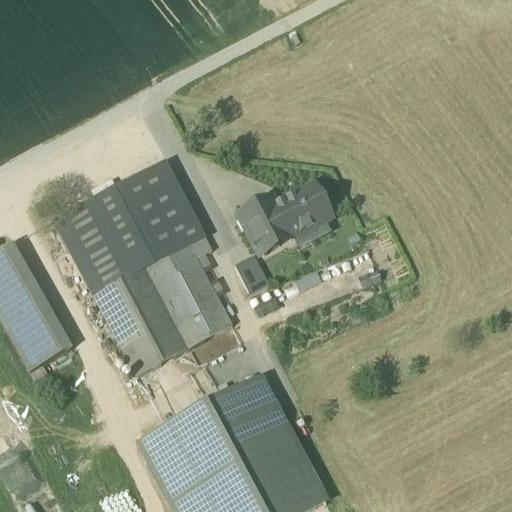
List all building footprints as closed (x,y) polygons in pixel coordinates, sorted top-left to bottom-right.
[(164,165),(52,225),(90,298),(92,297),(135,379),(230,329),(194,261),(210,253),(164,165)] [(312,189),(274,208),(270,201),(236,218),(258,258),(278,248),(274,241),(286,235),(290,241),(305,233),(310,244),(329,234),(323,224),(329,221),(312,189)] [(70,350),(11,246),(0,252),(0,324),(29,375),(70,350)] [(253,259),(233,269),(249,298),(268,288),(253,259)] [(141,447),(176,511),(302,511),(322,502),(259,384),(141,447)]
